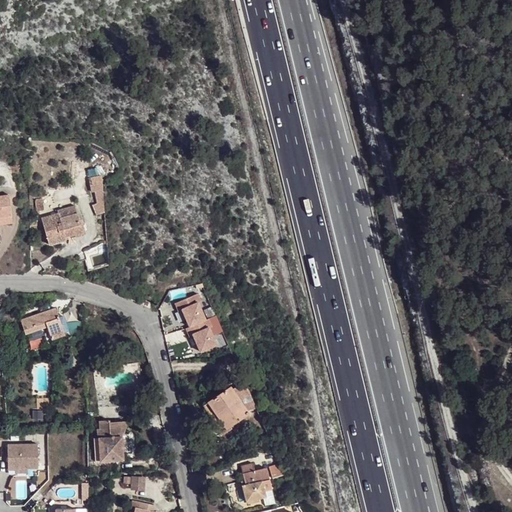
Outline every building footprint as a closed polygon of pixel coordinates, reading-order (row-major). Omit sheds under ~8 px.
[(0,230),(13,229),(9,195),(0,196),(0,230)] [(109,199),(104,200),(104,211),(112,208),(109,199)] [(104,211),(104,200),(91,205),(94,214),(104,211)] [(65,238),(82,234),(77,214),(61,219),(60,213),(41,219),(49,246),(66,240),(65,238)] [(227,344),(218,315),(206,319),(199,295),(171,303),(174,312),(183,310),(197,353),(227,344)] [(56,309),(21,320),(26,335),(27,334),(47,327),(50,336),(53,343),(70,337),(66,327),(63,328),(56,309)] [(47,327),(27,334),(30,344),(50,336),(47,327)] [(220,411),(231,426),(249,413),(231,387),(208,402),(217,414),(220,411)] [(222,433),(231,426),(220,411),(217,414),(208,402),(203,406),(222,433)] [(110,423),(109,420),(97,421),(97,427),(95,428),(95,439),(98,439),(99,461),(122,460),(121,441),(120,428),(124,428),(125,428),(125,423),(110,423)] [(19,467),(31,467),(40,467),(40,444),(10,445),(10,470),(18,470),(19,467)] [(242,486),(245,495),(258,492),(272,489),(267,468),(255,471),(253,462),(241,465),(245,480),(246,485),(242,486)] [(280,463),(271,467),(275,478),(284,475),(280,463)] [(126,490),(144,491),(145,477),(126,476),(126,490)] [(152,511),(154,505),(133,500),(131,508),(135,509),(134,511),(152,511)]
